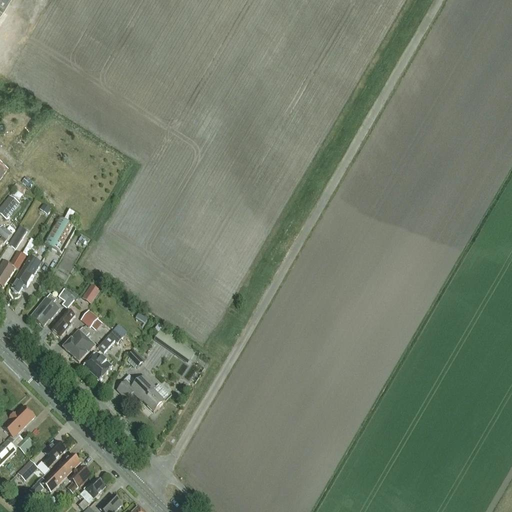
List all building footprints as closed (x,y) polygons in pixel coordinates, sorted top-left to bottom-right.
[(0,0),(0,13),(9,0),(0,0)] [(0,210),(0,216),(6,222),(19,206),(10,198),(0,210)] [(51,210),(44,205),(40,212),(50,219),(54,213),(51,210)] [(73,211),(70,220),(76,221),(79,213),(73,211)] [(61,256),(76,230),(58,219),(42,246),(61,256)] [(0,241),(0,244),(3,247),(6,243),(12,237),(2,228),(0,230),(0,237),(2,239),(0,241)] [(24,238),(17,233),(8,247),(15,251),(24,238)] [(30,256),(38,242),(34,239),(26,253),(30,256)] [(0,288),(3,290),(15,272),(16,273),(25,260),(18,255),(9,268),(4,263),(0,268),(0,288)] [(11,291),(18,296),(23,287),(27,289),(41,266),(30,259),(11,291)] [(91,306),(100,293),(91,287),(82,300),(91,306)] [(72,296),(67,291),(66,293),(65,292),(59,299),(65,304),(62,307),(66,311),(78,298),(74,294),(72,296)] [(49,296),(48,297),(46,300),(46,301),(31,319),(43,329),(49,323),(50,323),(59,312),(53,306),(56,302),(49,296)] [(51,333),(60,340),(66,334),(67,335),(72,328),(69,326),(75,318),(69,313),(51,333)] [(98,321),(89,313),(80,323),(90,331),(98,321)] [(122,340),(113,332),(98,349),(104,355),(115,343),(117,346),(122,340)] [(158,336),(192,359),(195,356),(161,332),(158,336)] [(63,351),(79,365),(95,348),(79,333),(63,351)] [(128,358),(130,360),(139,368),(145,362),(135,352),(128,358)] [(104,357),(99,353),(97,356),(96,355),(84,370),(100,384),(112,370),(102,360),(104,357)] [(159,387),(156,390),(144,379),(137,386),(129,378),(123,384),(125,385),(117,393),(127,403),(133,396),(137,400),(138,399),(154,415),(165,404),(162,401),(167,396),(159,387)] [(21,433),(35,420),(25,409),(16,418),(15,416),(9,422),(11,423),(4,431),(14,440),(21,433)] [(0,468),(16,452),(7,443),(0,449),(0,468)] [(24,443),(18,449),(24,456),(30,449),(24,443)] [(48,470),(65,452),(65,450),(62,448),(61,448),(57,444),(45,456),(49,460),(43,465),(48,470)] [(51,496),(81,466),(72,457),(59,469),(60,470),(43,488),(51,496)] [(26,483),(38,470),(30,463),(18,476),(26,483)] [(78,490),(91,478),(87,474),(87,472),(85,470),(83,470),(82,469),(69,481),(74,486),(68,491),(72,496),(78,490)] [(41,489),(46,484),(42,480),(29,493),(35,499),(43,490),(41,489)] [(82,511),(105,490),(96,482),(91,487),(89,487),(84,492),(85,493),(80,498),(84,502),(78,508),(82,511)] [(99,511),(117,511),(122,507),(112,498),(99,511)]
